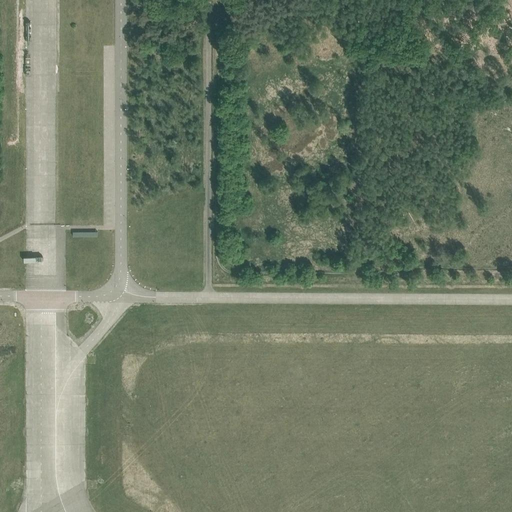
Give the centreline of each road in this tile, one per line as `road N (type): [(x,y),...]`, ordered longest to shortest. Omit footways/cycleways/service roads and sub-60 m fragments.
road 1 (unclassified): [(511,299),(157,297),(115,288)]
road 2 (unclassified): [(115,288),(120,0)]
road 3 (track): [(228,0),(228,266)]
